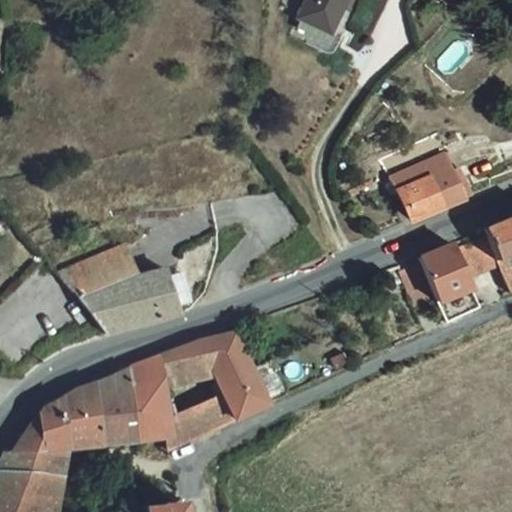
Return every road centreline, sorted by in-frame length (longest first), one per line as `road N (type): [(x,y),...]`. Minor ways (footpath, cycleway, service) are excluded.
road 1 (tertiary): [(0,431),(17,405),(87,352),(511,188)]
road 2 (residential): [(511,292),(204,437),(211,511)]
